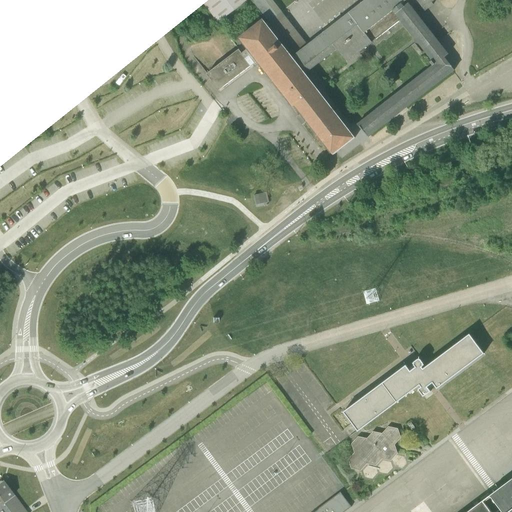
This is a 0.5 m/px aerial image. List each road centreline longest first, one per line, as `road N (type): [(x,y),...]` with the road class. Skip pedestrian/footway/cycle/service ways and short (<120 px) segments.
road 1 (unclassified): [(59,503),(265,357),(511,283)]
road 2 (primary): [(511,106),(357,170),(272,237)]
road 3 (primary): [(272,237),(391,165),(511,121)]
road 4 (unknown): [(117,511),(128,495),(263,404),(281,409),(301,437)]
road 5 (unclassified): [(39,286),(89,240),(163,220),(167,192),(139,165)]
road 6 (primary): [(272,237),(206,290),(160,348)]
road 7 (unknown): [(203,511),(301,437)]
road 8 (primary): [(62,413),(140,370),(160,348)]
